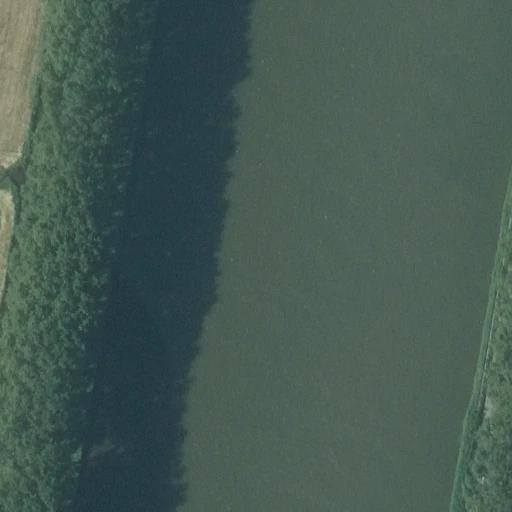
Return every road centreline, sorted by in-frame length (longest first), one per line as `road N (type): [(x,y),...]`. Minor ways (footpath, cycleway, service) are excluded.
road 1 (unclassified): [(35,511),(122,0)]
road 2 (tertiary): [(478,511),(511,321)]
